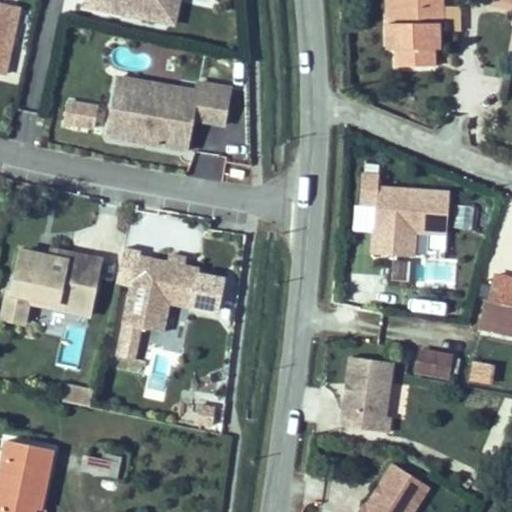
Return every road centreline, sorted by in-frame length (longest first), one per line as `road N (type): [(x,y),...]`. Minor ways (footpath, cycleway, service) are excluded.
road 1 (residential): [(310,209),(0,153)]
road 2 (tertiary): [(310,209),(274,511)]
road 3 (unclassified): [(315,99),(511,181)]
road 4 (unknown): [(47,0),(17,156)]
